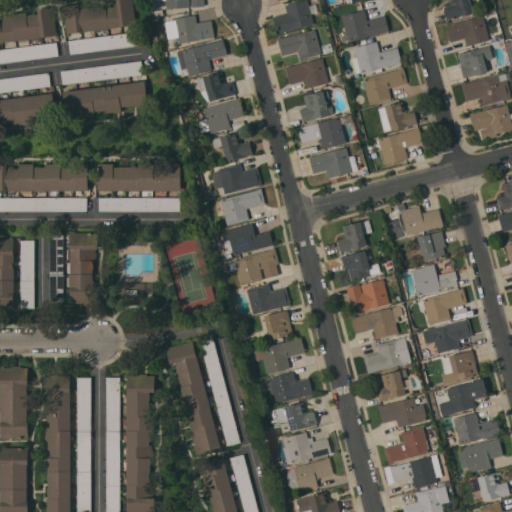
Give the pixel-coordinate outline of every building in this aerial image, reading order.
[(80,5),(80,9),(106,6),(106,3),(118,1),(117,0),(133,0),(136,24),(107,28),(107,30),(96,32),(96,30),(67,33),(64,7),(80,5)] [(204,0),(205,6),(192,7),(191,0),(190,0),(190,7),(166,8),(166,0),(204,0)] [(308,0),(309,5),(315,3),(318,12),(311,13),(314,24),(282,32),(277,34),(273,17),(288,13),(285,4),(303,0),(308,0)] [(474,0),(478,11),(447,19),(444,7),(451,5),(449,0),(474,0)] [(0,20),(1,20),(0,16),(26,13),(27,16),(38,14),(38,10),(53,8),(57,35),(56,35),(56,37),(46,38),(45,36),(41,37),(42,39),(31,41),(30,38),(28,38),(28,41),(18,42),(18,40),(0,42),(0,20)] [(367,20),(385,15),(389,31),(348,41),(341,15),(364,9),(367,20)] [(165,22),(170,21),(169,19),(196,15),(197,23),(212,20),(215,38),(211,38),(210,38),(177,43),(176,37),(168,39),(165,22)] [(483,15),(489,40),(467,46),(465,38),(451,42),(446,24),(483,15)] [(321,54),(305,58),(300,60),(298,51),(282,55),(277,38),(283,37),(315,29),(321,54)] [(136,32),(137,45),(71,53),(69,40),(136,32)] [(223,39),(227,54),(209,59),(212,70),(189,76),(187,68),(182,69),(177,51),(223,39)] [(377,41),(380,52),(398,47),(402,63),(398,64),(398,63),(382,68),(382,71),(376,73),(375,69),(361,73),(361,72),(356,73),(352,58),(357,57),(354,47),(377,41)] [(0,49),(57,42),(58,55),(0,62),(0,49)] [(493,58),(484,60),(487,71),(465,77),(458,53),(490,44),(493,58)] [(329,82),(307,88),(304,80),(290,84),(286,67),(322,58),(329,82)] [(143,74),(63,84),(61,70),(141,60),(143,74)] [(370,104),(363,79),(404,68),(407,82),(388,88),(391,98),(370,104)] [(221,71),(225,83),(232,81),(236,94),(210,101),(207,90),(201,91),(197,78),(221,71)] [(0,78),(49,72),(50,86),(0,91),(0,78)] [(461,83),(466,82),(466,83),(509,72),(511,79),(507,80),(511,98),(503,100),(488,103),(489,104),(483,105),(481,97),(466,101),(461,83)] [(145,81),(148,104),(121,108),(121,111),(106,113),(106,109),(94,111),(94,114),(66,117),(63,92),(145,81)] [(307,107),(304,95),(324,91),(327,105),(329,105),(331,105),(332,106),(333,111),(332,114),(303,121),(300,109),(307,107)] [(0,99),(52,93),(55,115),(42,117),(42,121),(14,124),(14,121),(2,122),(3,128),(0,128),(0,99)] [(244,115),(228,120),(230,127),(225,129),(210,133),(210,130),(201,132),(198,120),(206,118),(204,108),(240,98),(244,115)] [(384,131),(380,115),(381,115),(379,108),(385,107),(385,106),(403,101),(406,113),(415,110),(418,123),(384,131)] [(511,122),(511,130),(482,138),(480,129),(490,127),(489,126),(473,130),(469,113),(507,104),(511,122)] [(347,114),(349,122),(341,124),(346,143),(320,149),(317,138),(302,142),(298,127),(347,114)] [(385,164),(381,149),(369,152),(367,142),(378,139),(378,138),(419,127),(423,142),(404,147),(405,150),(406,150),(408,157),(407,158),(385,164)] [(226,161),(222,145),(215,147),(213,139),(220,137),(220,136),(239,131),(241,143),(250,141),(253,154),(226,161)] [(347,147),(349,156),(354,155),(358,170),(328,177),(326,169),(313,173),(309,156),(347,147)] [(0,162),(6,162),(6,167),(18,167),(18,163),(34,163),(34,166),(45,166),(45,163),(60,163),(60,167),(72,167),(72,163),(88,163),(88,190),(46,190),(46,193),(34,193),(34,190),(18,190),(18,193),(8,193),(8,190),(0,189),(0,162)] [(224,191),(219,193),(216,188),(213,176),(214,172),(219,170),(218,169),(234,164),(240,162),(242,171),(257,167),(262,184),(256,186),(256,185),(225,193),(224,191)] [(114,163),(114,166),(139,166),(139,163),(154,163),(154,167),(166,167),(166,163),(181,163),(181,190),(125,190),(125,193),(113,193),(113,190),(112,190),(112,192),(99,192),(99,190),(98,190),(98,163),(114,163)] [(505,195),(502,183),(511,180),(511,206),(500,209),(497,197),(505,195)] [(246,208),(249,219),(227,225),(225,214),(217,216),(214,202),(221,200),(221,199),(258,189),(257,189),(261,188),(265,203),(246,208)] [(0,197),(87,197),(87,211),(0,211),(0,197)] [(181,197),(181,210),(99,211),(99,197),(181,197)] [(397,204),(404,202),(406,209),(414,207),(414,206),(419,205),(421,212),(439,208),(443,226),(439,227),(407,234),(406,230),(404,231),(401,226),(399,218),(399,213),(401,212),(401,210),(399,211),(398,205),(397,204)] [(511,210),(511,229),(502,232),(498,214),(511,210)] [(346,237),(343,225),(360,221),(360,222),(369,220),(372,232),(364,234),(367,245),(341,251),(338,239),(346,237)] [(252,223),(255,234),(270,231),(273,244),(234,254),(230,239),(224,241),(221,231),(252,223)] [(446,246),(443,246),(446,255),(424,260),(422,255),(417,237),(442,230),(446,246)] [(98,232),(98,247),(96,247),(96,260),(93,260),(93,286),(98,286),(98,303),(92,303),(92,304),(83,304),(83,303),(71,302),(68,302),(68,289),(71,289),(71,273),(68,273),(68,262),(71,262),(71,260),(68,260),(68,249),(71,249),(71,232),(98,232)] [(64,302),(50,302),(50,233),(64,233),(64,302)] [(14,308),(2,309),(2,310),(0,310),(0,238),(14,238),(14,308)] [(35,307),(21,307),(21,239),(35,239),(35,307)] [(266,278),(263,267),(260,268),(263,279),(241,285),(234,259),(271,249),(275,248),(279,263),(276,264),(279,274),(266,278)] [(364,279),(360,281),(359,278),(345,282),(342,269),(344,269),(341,256),(353,253),(366,250),(369,265),(379,263),(381,272),(364,277),(364,279)] [(458,279),(456,279),(458,284),(438,289),(439,290),(419,295),(412,270),(434,264),(437,275),(455,270),(458,279)] [(384,278),(390,303),(358,311),(358,312),(353,313),(349,296),(363,292),(361,284),(384,278)] [(145,301),(116,301),(116,282),(145,282),(145,301)] [(271,291),(286,287),(290,304),(253,314),(247,289),(264,284),(264,283),(269,282),(271,291)] [(458,289),(463,287),(467,303),(448,308),(451,319),(430,324),(426,309),(418,311),(415,302),(424,299),(423,298),(458,289)] [(376,338),(374,328),(355,333),(351,317),(356,315),(356,316),(401,305),(403,315),(398,316),(400,321),(396,322),(399,332),(376,338)] [(291,322),(290,322),(293,333),(270,339),(264,315),(287,309),(291,322)] [(473,336),(458,339),(460,349),(455,350),(454,349),(438,353),(435,341),(426,343),(422,330),(463,320),(463,319),(469,318),(473,336)] [(305,352),(287,357),(290,368),(267,374),(263,358),(257,360),(255,350),(260,349),(260,347),(299,338),(299,337),(301,336),(305,352)] [(411,360),(405,362),(405,363),(374,371),(368,373),(364,356),(379,352),(377,343),(405,336),(411,360)] [(241,442),(227,445),(200,340),(213,337),(241,442)] [(221,448),(197,454),(196,450),(195,450),(193,444),(195,444),(193,435),(191,435),(190,428),(189,428),(178,388),(181,387),(175,362),(170,363),(166,348),(193,340),(221,448)] [(458,380),(444,384),(442,374),(452,371),(449,355),(473,349),(478,374),(457,379),(458,380)] [(27,422),(28,422),(28,438),(0,438),(0,384),(1,381),(0,381),(0,368),(1,368),(1,367),(12,367),(12,365),(21,365),(21,367),(28,367),(27,422)] [(406,368),(408,376),(401,378),(402,380),(411,378),(413,387),(404,389),(406,394),(379,401),(376,388),(384,386),(381,374),(406,368)] [(294,371),(296,380),(309,377),(313,394),(276,403),(274,395),(269,396),(266,382),(271,381),(270,377),(294,371)] [(127,511),(127,508),(123,508),(123,501),(127,501),(127,416),(124,416),(124,406),(127,406),(127,375),(154,375),(154,391),(149,391),(149,416),(154,416),(154,432),(149,432),(149,458),(153,458),(153,472),(150,472),(150,486),(155,486),(155,511),(127,511)] [(70,511),(48,511),(47,511),(47,506),(47,498),(48,498),(48,494),(47,494),(47,487),(48,487),(48,480),(48,474),(48,472),(47,472),(47,457),(46,457),(46,430),(47,430),(47,425),(48,425),(48,422),(47,422),(47,417),(48,417),(48,393),(43,393),(43,376),(70,376),(70,511)] [(91,511),(77,511),(78,377),(92,377),(91,511)] [(454,412),(455,413),(443,416),(439,403),(450,400),(447,388),(483,378),(487,394),(473,398),(475,407),(454,412)] [(107,511),(107,379),(120,379),(120,511),(107,511)] [(415,397),(417,405),(423,403),(427,419),(399,427),(397,419),(382,423),(378,406),(415,397)] [(303,401),(306,413),(314,411),(318,424),(291,431),(288,420),(279,423),(278,421),(276,421),(273,410),(303,401)] [(476,412),(479,423),(497,418),(501,433),(496,434),(497,436),(490,438),(490,436),(460,444),(454,418),(476,412)] [(423,426),(430,452),(394,461),(394,462),(389,463),(384,447),(404,442),(401,432),(423,426)] [(307,431),(308,438),(312,437),(313,441),(328,437),(331,453),(287,464),(283,447),(286,447),(284,437),(307,431)] [(486,459),(488,468),(483,469),(483,468),(469,472),(468,465),(462,467),(458,450),(464,449),(463,447),(495,439),(494,438),(499,437),(503,455),(486,459)] [(28,511),(0,511),(0,447),(28,447),(28,511)] [(258,511),(245,511),(231,457),(244,454),(258,511)] [(415,487),(412,477),(394,482),(390,466),(394,465),(431,456),(438,482),(415,487)] [(316,478),(318,486),(316,487),(300,491),(299,489),(295,489),(292,488),(289,485),(288,482),(287,478),(289,474),(291,471),(293,469),(294,469),(293,467),(325,458),(329,457),(334,474),(316,478)] [(238,511),(214,511),(209,492),(205,493),(201,479),(204,478),(203,474),(201,475),(199,464),(224,458),(238,511)] [(496,472),(498,484),(507,481),(510,494),(484,500),(483,494),(482,494),(478,477),(496,472)] [(437,483),(448,480),(450,486),(445,487),(448,501),(441,502),(444,511),(404,511),(403,505),(418,501),(416,492),(438,487),(437,483)] [(327,491),(329,502),(338,500),(340,511),(300,511),(296,499),(327,491)] [(511,511),(476,511),(480,511),(479,508),(495,504),(495,503),(500,502),(503,510),(511,507),(511,511)]
